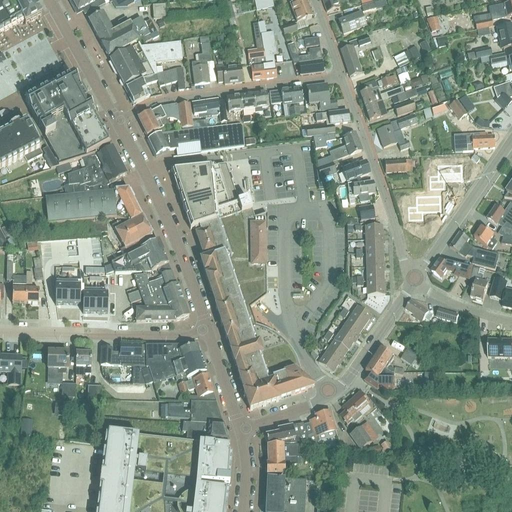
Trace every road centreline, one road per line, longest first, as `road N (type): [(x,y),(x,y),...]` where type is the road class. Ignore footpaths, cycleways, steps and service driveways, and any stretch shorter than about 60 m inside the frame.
road 1 (unclassified): [(242,431),(332,398),(415,285)]
road 2 (residential): [(342,78),(161,105),(117,122)]
road 3 (unclassified): [(207,330),(117,122)]
road 4 (residential): [(415,285),(342,78)]
road 5 (unclassified): [(0,335),(207,330)]
road 6 (unclassified): [(415,285),(511,142)]
road 7 (unclassified): [(117,122),(49,0)]
